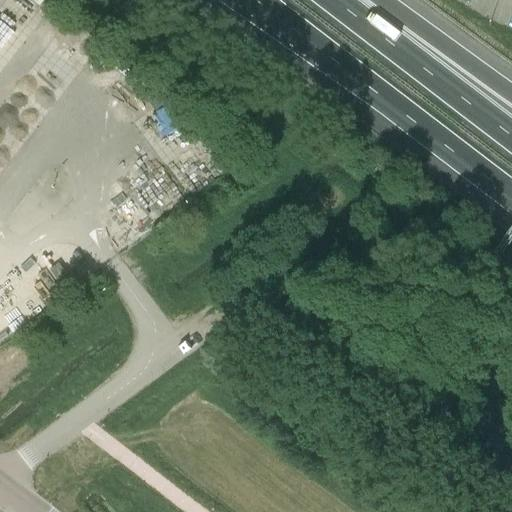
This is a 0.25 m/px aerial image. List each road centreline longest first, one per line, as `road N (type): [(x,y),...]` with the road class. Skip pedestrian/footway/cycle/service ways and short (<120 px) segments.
road 1 (track): [(509,511),(265,333),(206,328)]
road 2 (motorway): [(253,0),(511,197)]
road 3 (unclassified): [(0,479),(206,328)]
road 4 (motorway): [(511,124),(350,0)]
road 5 (motorway): [(511,87),(393,0)]
